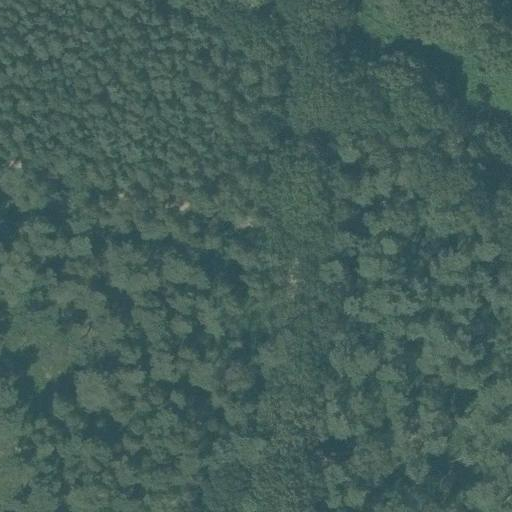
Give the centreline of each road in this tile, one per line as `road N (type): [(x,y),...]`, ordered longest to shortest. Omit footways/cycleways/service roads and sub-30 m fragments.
road 1 (track): [(0,163),(298,238)]
road 2 (track): [(298,238),(277,511)]
road 3 (track): [(311,83),(414,158),(511,209)]
road 4 (track): [(298,238),(311,83)]
